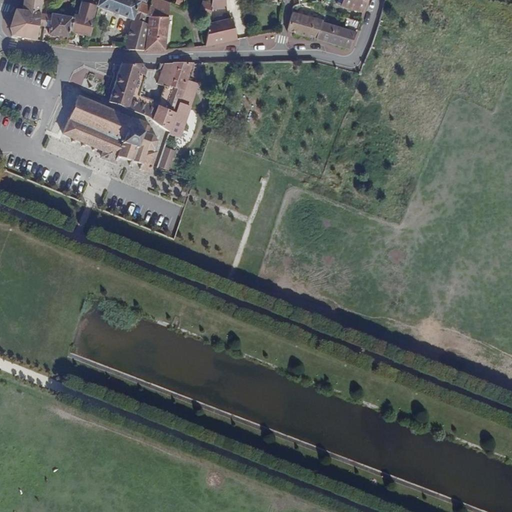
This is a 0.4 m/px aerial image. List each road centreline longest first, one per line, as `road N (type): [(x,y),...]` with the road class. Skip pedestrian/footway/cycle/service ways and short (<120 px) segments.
road 1 (track): [(0,208),(511,411)]
road 2 (track): [(0,365),(365,511)]
road 3 (residential): [(274,53),(73,55),(0,41)]
road 4 (residential): [(374,0),(352,62),(274,53)]
